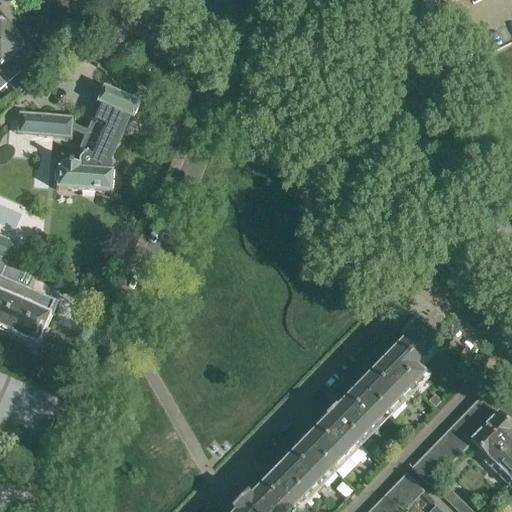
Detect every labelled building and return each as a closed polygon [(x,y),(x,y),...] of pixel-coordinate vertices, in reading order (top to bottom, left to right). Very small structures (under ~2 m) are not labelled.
[(511,0),(420,0),(422,3),(427,0),(439,0),(443,7),(444,7),(445,6),(456,0),(504,0),(511,15),(511,0)] [(0,90),(8,83),(8,84),(38,58),(0,13),(0,90)] [(18,114),(18,120),(38,121),(37,138),(72,141),(72,132),(84,137),(77,152),(82,155),(81,157),(81,158),(80,158),(80,159),(79,160),(79,161),(78,162),(78,163),(78,164),(78,165),(78,166),(73,165),(73,164),(67,164),(67,165),(60,165),(60,169),(57,169),(55,191),(66,192),(111,195),(113,172),(109,172),(110,165),(108,164),(128,119),(132,121),(140,104),(103,88),(96,105),(100,107),(95,120),(92,119),(86,131),(73,125),(73,118),(18,114)] [(0,236),(0,260),(7,263),(16,244),(0,236)] [(1,278),(8,264),(0,260),(0,329),(37,346),(51,315),(49,314),(54,302),(1,278)] [(403,343),(358,389),(387,416),(423,378),(415,370),(439,345),(416,323),(399,340),(403,343)] [(332,472),(387,416),(358,389),(339,408),(338,407),(322,423),(323,425),(304,444),(332,472)] [(464,415),(490,422),(497,415),(481,398),(464,415)] [(464,415),(456,424),(481,431),(490,422),(464,415)] [(511,429),(497,415),(490,422),(481,431),(472,440),(471,442),(472,443),(511,482),(510,483),(511,484),(511,482),(511,435),(511,429)] [(447,433),(472,440),(481,431),(456,424),(447,433)] [(447,433),(438,442),(465,450),(472,443),(471,442),(472,440),(447,433)] [(438,442),(429,451),(456,459),(465,450),(438,442)] [(244,499),(256,511),(292,511),(332,472),(304,444),(250,499),(247,496),(244,499)] [(429,451),(420,460),(447,468),(456,459),(429,451)] [(447,468),(420,460),(410,470),(428,487),(447,468)] [(405,475),(389,492),(416,499),(422,493),(405,475)] [(389,492),(380,501),(407,508),(416,499),(389,492)] [(443,499),(456,511),(469,511),(449,493),(443,499)] [(234,509),(237,511),(256,511),(244,499),(234,509)] [(403,511),(407,508),(380,501),(371,510),(378,511),(403,511)]
